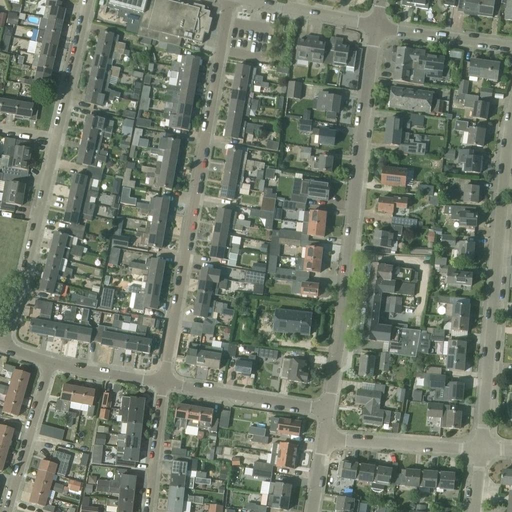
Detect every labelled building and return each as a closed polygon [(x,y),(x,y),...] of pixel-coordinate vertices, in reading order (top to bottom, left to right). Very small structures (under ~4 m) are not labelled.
[(6,0),(6,1),(10,1),(9,11),(19,12),(20,0),(6,0)] [(118,11),(121,0),(108,0),(106,8),(118,11)] [(121,0),(118,11),(119,11),(130,14),(134,0),(121,0)] [(144,14),(147,0),(134,0),(130,14),(142,17),(143,14),(144,14)] [(143,14),(142,17),(137,36),(168,44),(179,47),(182,39),(190,8),(161,0),(147,0),(144,14),(143,14)] [(455,0),(404,0),(404,1),(402,0),(401,6),(427,10),(428,0),(445,0),(444,6),(454,7),(455,0)] [(480,0),(459,0),(459,3),(465,4),(463,15),(478,17),(480,0)] [(480,0),(478,17),(492,19),(494,8),(501,9),(501,4),(502,4),(502,0),(480,0)] [(502,0),(502,4),(507,5),(505,21),(511,21),(511,3),(510,0),(502,0)] [(48,20),(62,24),(65,11),(59,10),(61,4),(46,1),(45,7),(43,19),(48,20)] [(190,8),(182,39),(202,44),(210,13),(190,8)] [(125,33),(137,36),(142,17),(130,14),(119,11),(118,16),(124,18),(123,23),(127,24),(125,32),(125,33)] [(45,32),(59,36),(62,24),(48,20),(45,32)] [(37,43),(56,48),(59,36),(45,32),(39,30),(36,43),(37,43)] [(111,48),(125,51),(126,46),(117,45),(119,37),(101,33),(98,45),(111,48)] [(0,50),(0,51),(0,52),(7,53),(11,37),(4,35),(3,35),(0,50)] [(138,43),(150,46),(152,41),(140,37),(138,43)] [(295,60),(309,62),(313,38),(306,37),(306,41),(298,40),(295,60)] [(313,38),(309,62),(328,65),(329,52),(325,52),(326,44),(318,43),(319,38),(313,38)] [(329,52),(328,65),(327,68),(330,68),(331,65),(347,68),(346,71),(354,72),(356,55),(349,54),(349,48),(342,47),(343,42),(336,41),(334,52),(330,51),(329,52)] [(39,57),(53,60),(56,48),(37,43),(35,55),(40,56),(39,57)] [(179,47),(168,44),(166,54),(180,56),(181,51),(179,50),(179,47)] [(96,57),(108,60),(114,61),(115,54),(128,57),(129,52),(125,51),(111,48),(98,45),(96,57)] [(394,82),(423,86),(425,71),(443,73),(445,58),(425,56),(425,52),(398,48),(394,82)] [(37,69),(51,72),(53,60),(39,57),(37,69)] [(93,68),(106,71),(108,60),(96,57),(93,68)] [(172,68),(180,69),(185,70),(198,72),(200,60),(187,58),(182,57),(181,64),(173,63),(172,68)] [(486,63),(471,61),(469,77),(469,81),(477,82),(477,78),(483,79),(486,63)] [(486,63),(483,79),(489,80),(488,83),(497,84),(499,65),(486,63)] [(235,79),(248,81),(250,68),(237,66),(235,79)] [(276,73),(288,75),(288,73),(289,69),(277,67),(276,73)] [(119,74),(111,72),(106,71),(93,68),(90,80),(103,83),(108,84),(110,78),(118,79),(119,74)] [(185,70),(180,69),(172,68),(171,73),(179,74),(178,80),(196,84),(198,72),(185,70)] [(48,84),(51,72),(37,69),(34,80),(29,79),(27,85),(41,88),(42,83),(48,84)] [(248,81),(235,79),(233,90),(246,92),(252,93),(252,87),(260,88),(261,83),(253,82),(248,81)] [(88,91),(100,94),(114,97),(118,98),(119,94),(101,90),(103,83),(90,80),(89,84),(88,91)] [(168,91),(194,96),(196,84),(178,80),(177,86),(169,85),(168,91)] [(458,95),(476,97),(476,96),(480,97),(482,89),(468,87),(469,83),(461,81),(458,95)] [(289,83),(289,84),(287,99),(300,100),(302,85),(289,83)] [(140,109),(147,110),(150,87),(143,86),(140,109)] [(390,98),(431,104),(431,100),(432,94),(392,88),(390,98)] [(492,91),(482,89),(481,97),(491,99),(492,91)] [(244,104),(259,107),(260,102),(245,99),(246,92),(233,90),(231,102),(244,104)] [(114,98),(114,97),(100,94),(88,91),(85,103),(108,109),(110,103),(113,104),(113,103),(118,104),(119,99),(114,98)] [(173,105),(192,108),(194,96),(168,91),(167,96),(175,97),(173,105)] [(317,111),(325,112),(338,114),(340,98),(328,97),(329,95),(320,94),(317,111)] [(475,103),(476,97),(458,95),(458,99),(465,100),(464,108),(474,109),(473,119),(486,121),(489,105),(475,103)] [(32,105),(17,103),(15,116),(30,119),(31,113),(37,114),(39,98),(33,97),(32,105)] [(390,98),(389,108),(430,113),(431,104),(390,98)] [(1,100),(0,108),(0,113),(15,116),(17,103),(1,100)] [(435,114),(442,115),(444,102),(437,101),(435,114)] [(259,107),(244,104),(231,102),(229,114),(242,116),(248,117),(249,110),(258,112),(259,107)] [(163,115),(177,117),(190,119),(192,108),(173,105),(172,111),(164,110),(163,115)] [(151,121),(140,119),(142,111),(139,110),(136,127),(150,129),(151,121)] [(124,111),(122,117),(134,120),(136,113),(124,111)] [(227,126),(253,130),(254,126),(241,123),(242,116),(229,114),(227,126)] [(163,115),(163,120),(171,121),(169,128),(188,131),(190,119),(177,117),(163,115)] [(400,134),(400,133),(401,128),(409,129),(410,125),(422,128),(424,117),(417,116),(412,115),(411,122),(402,121),(388,119),(387,133),(400,134)] [(88,116),(85,129),(112,134),(113,129),(105,127),(106,121),(88,116)] [(125,120),(122,137),(124,137),(131,138),(134,122),(125,120)] [(311,123),(301,122),(299,131),(310,133),(311,123)] [(485,131),(470,129),(467,129),(468,124),(456,122),(455,131),(469,133),(468,146),(482,148),(485,131)] [(227,126),(225,138),(243,141),(244,134),(252,136),(253,130),(227,126)] [(112,134),(85,129),(83,141),(101,145),(102,139),(110,140),(111,135),(112,135),(112,134)] [(136,130),(132,146),(138,147),(140,137),(142,137),(143,131),(136,130)] [(319,137),(318,145),(334,147),(336,133),(328,133),(329,131),(320,130),(320,131),(313,130),(312,136),(319,137)] [(408,135),(400,134),(387,133),(385,145),(398,146),(399,146),(408,147),(407,155),(424,156),(425,145),(413,143),(413,140),(408,140),(408,135)] [(9,157),(28,161),(30,150),(22,148),(23,142),(8,139),(6,146),(10,147),(9,157)] [(151,150),(165,152),(178,155),(180,142),(167,140),(166,147),(152,145),(151,150)] [(83,141),(80,152),(106,158),(107,154),(99,152),(101,145),(83,141)] [(267,141),(266,150),(278,152),(279,143),(267,141)] [(301,148),(300,159),(309,161),(311,150),(301,148)] [(444,160),(455,160),(455,150),(444,149),(444,160)] [(178,155),(165,152),(151,150),(150,155),(164,157),(163,164),(176,166),(178,155)] [(229,151),(227,163),(253,168),(254,162),(246,161),(247,154),(242,153),(236,152),(229,151)] [(459,151),(459,152),(458,164),(465,165),(464,173),(480,174),(481,159),(470,158),(470,152),(459,151)] [(106,158),(80,152),(77,164),(85,166),(84,172),(102,176),(103,170),(96,168),(98,162),(105,163),(106,158)] [(2,175),(18,177),(19,170),(26,172),(28,161),(9,157),(7,168),(3,168),(2,175)] [(312,171),(319,172),(331,174),(333,158),(320,157),(320,158),(313,157),(312,171)] [(161,176),(174,178),(176,166),(163,164),(157,163),(155,170),(142,168),(141,173),(147,174),(161,176)] [(225,175),(243,178),(245,171),(251,173),(252,168),(245,166),(227,163),(225,175)] [(383,168),(382,185),(405,188),(407,171),(398,170),(398,168),(395,168),(394,170),(383,168)] [(123,187),(135,189),(136,183),(130,181),(132,172),(126,171),(125,176),(123,187)] [(102,176),(84,172),(83,177),(75,175),(72,188),(98,194),(99,189),(92,188),(94,180),(101,182),(102,176)] [(147,174),(147,179),(150,179),(148,186),(172,190),(174,178),(161,176),(147,174)] [(2,193),(22,196),(24,185),(17,184),(18,177),(2,175),(0,182),(4,183),(2,193)] [(223,186),(236,189),(240,190),(249,191),(250,186),(242,185),(243,178),(225,175),(223,186)] [(330,184),(310,181),(310,182),(302,181),(295,180),(292,203),(305,205),(306,198),(308,199),(328,202),(330,184)] [(479,188),(470,187),(470,181),(459,180),(458,192),(465,193),(464,203),(478,204),(479,188)] [(119,196),(121,184),(113,183),(111,194),(119,196)] [(223,186),(220,199),(234,201),(236,189),(223,186)] [(417,195),(432,197),(433,194),(433,187),(418,186),(417,195)] [(69,199),(89,204),(90,198),(97,199),(98,194),(72,188),(69,199)] [(137,200),(129,198),(131,190),(123,188),(120,204),(136,207),(137,200)] [(2,193),(0,207),(0,210),(13,213),(15,206),(20,207),(22,196),(2,193)] [(114,197),(112,209),(119,211),(120,206),(118,206),(120,198),(114,197)] [(380,199),(378,211),(385,212),(385,215),(392,216),(393,213),(393,208),(403,209),(404,200),(388,198),(388,200),(380,199)] [(66,211),(86,216),(89,204),(69,199),(66,211)] [(136,209),(155,212),(167,214),(170,202),(157,200),(155,207),(137,204),(136,209)] [(262,211),(272,213),(274,202),(264,201),(262,207),(262,211)] [(284,202),(282,210),(294,212),(294,209),(304,211),(305,205),(292,203),(284,202)] [(460,226),(476,227),(477,215),(467,214),(467,208),(452,207),(451,221),(460,222),(460,226)] [(153,224),(165,226),(167,214),(155,212),(136,209),(140,210),(139,215),(148,216),(148,217),(149,217),(148,223),(153,224)] [(218,210),(216,223),(229,225),(234,226),(243,228),(243,227),(249,228),(250,223),(236,220),(237,213),(218,210)] [(70,231),(84,235),(86,228),(77,226),(79,214),(84,216),(86,216),(66,211),(64,223),(71,225),(70,231)] [(272,213),(262,211),(261,211),(260,218),(267,219),(265,229),(271,230),(274,213),(272,213)] [(325,226),(327,214),(310,212),(310,213),(305,212),(304,224),(325,226)] [(390,226),(391,226),(403,227),(416,229),(417,221),(391,218),(390,226)] [(165,226),(153,224),(148,223),(146,230),(138,229),(137,233),(163,238),(165,226)] [(234,226),(229,225),(216,223),(214,235),(232,238),(232,237),(227,236),(228,230),(234,230),(234,226)] [(304,224),(303,235),(324,238),(325,226),(304,224)] [(390,226),(390,228),(389,235),(388,235),(388,234),(376,232),(375,241),(373,240),(373,246),(375,246),(374,248),(380,248),(380,254),(390,255),(395,255),(395,253),(397,251),(398,244),(396,242),(395,242),(396,236),(401,237),(403,227),(391,226),(390,226)] [(279,239),(299,241),(300,233),(280,230),(280,232),(272,231),(271,238),(279,239)] [(52,246),(65,249),(83,253),(84,250),(71,246),(73,239),(82,242),(84,235),(70,231),(68,237),(56,233),(52,246)] [(163,238),(137,233),(136,238),(142,239),(141,246),(149,247),(161,250),(161,249),(163,249),(164,248),(165,244),(164,243),(163,243),(163,238)] [(212,246),(239,251),(240,246),(231,244),(232,238),(214,235),(212,246)] [(475,244),(460,243),(455,243),(456,236),(443,235),(442,247),(455,248),(455,250),(459,251),(459,258),(473,260),(475,244)] [(128,248),(129,239),(114,236),(112,245),(128,248)] [(279,239),(278,245),(281,245),(300,247),(301,241),(299,241),(279,239)] [(306,248),(318,249),(319,243),(301,241),(300,247),(300,248),(306,248)] [(83,253),(65,249),(52,246),(49,257),(62,260),(67,262),(69,255),(82,259),(83,253)] [(212,246),(210,258),(229,261),(230,254),(238,256),(239,251),(212,246)] [(321,262),(323,250),(318,249),(306,248),(305,260),(298,259),(298,260),(321,262)] [(62,260),(49,257),(46,269),(59,272),(62,260)] [(143,271),(150,272),(163,275),(165,262),(152,260),(147,259),(146,266),(130,263),(129,269),(132,269),(143,271)] [(321,262),(298,260),(297,266),(296,266),(295,271),(276,269),(275,275),(297,278),(298,271),(320,274),(321,262)] [(371,281),(415,286),(415,285),(393,282),(393,281),(401,282),(401,283),(410,284),(412,271),(392,269),(392,268),(385,267),(385,266),(373,265),(371,281)] [(439,272),(448,273),(447,285),(448,285),(448,287),(461,289),(461,286),(472,287),(472,274),(456,273),(457,268),(440,266),(439,272)] [(59,272),(46,269),(43,280),(56,284),(59,272)] [(146,284),(161,286),(163,275),(150,272),(143,271),(132,269),(132,275),(144,277),(143,283),(146,284)] [(213,284),(226,286),(227,281),(214,279),(215,271),(202,269),(200,282),(213,284)] [(265,275),(253,273),(252,280),(259,281),(258,286),(263,288),(265,275)] [(56,284),(43,280),(40,292),(56,296),(55,301),(58,302),(59,297),(60,297),(63,287),(56,285),(56,284)] [(415,286),(371,281),(368,303),(400,307),(401,300),(381,297),(381,294),(394,295),(414,297),(415,286)] [(226,286),(213,284),(200,282),(198,293),(211,295),(216,296),(218,290),(226,291),(226,286)] [(319,285),(297,283),(296,283),(296,284),(297,284),(296,295),(301,296),(318,298),(319,285)] [(136,294),(146,296),(159,298),(161,286),(146,284),(145,289),(129,287),(128,292),(136,294)] [(196,305),(222,309),(223,305),(215,303),(215,302),(210,301),(211,295),(198,293),(196,305)] [(157,310),(159,298),(146,296),(136,294),(133,310),(144,312),(144,308),(157,310)] [(98,301),(78,296),(76,306),(96,309),(98,301)] [(99,309),(112,312),(113,300),(102,297),(100,303),(99,309)] [(453,318),(468,319),(470,306),(454,305),(449,304),(450,299),(438,298),(437,304),(447,305),(446,308),(445,317),(453,318)] [(30,333),(42,335),(46,316),(46,313),(48,303),(36,301),(34,309),(41,311),(39,322),(32,321),(30,333)] [(44,336),(54,338),(57,325),(49,324),(53,304),(48,303),(46,313),(46,316),(42,335),(44,336)] [(368,303),(365,325),(380,327),(381,312),(399,314),(400,307),(368,303)] [(196,305),(194,317),(212,320),(213,313),(221,315),(222,309),(196,305)] [(83,309),(80,325),(81,326),(78,342),(90,344),(92,331),(88,330),(89,323),(86,322),(87,316),(89,317),(90,311),(83,309)] [(273,332),(309,336),(312,314),(276,311),(273,332)] [(63,326),(57,325),(54,338),(66,340),(71,313),(66,312),(63,326)] [(66,340),(78,342),(81,326),(80,325),(74,324),(76,314),(71,313),(66,340)] [(118,321),(119,316),(114,315),(112,329),(111,328),(110,334),(104,333),(102,346),(114,348),(118,321)] [(129,332),(126,350),(138,352),(142,326),(144,318),(138,317),(136,333),(129,332)] [(144,318),(142,326),(138,352),(149,355),(152,341),(145,340),(145,335),(146,335),(148,327),(154,328),(155,320),(144,318)] [(453,318),(452,331),(467,332),(468,324),(470,324),(470,320),(468,320),(468,319),(453,318)] [(244,320),(241,341),(253,342),(255,321),(244,320)] [(118,321),(114,348),(126,350),(129,332),(122,331),(123,322),(118,321)] [(191,330),(202,332),(203,325),(193,323),(191,330)] [(365,325),(364,340),(376,342),(376,341),(384,342),(389,343),(390,328),(380,327),(365,325)] [(387,354),(416,358),(418,348),(420,335),(421,332),(407,330),(392,328),(390,328),(389,343),(388,348),(387,354)] [(420,335),(418,348),(428,349),(430,349),(430,342),(444,343),(444,337),(433,336),(420,335)] [(447,357),(465,358),(467,344),(449,342),(447,357)] [(228,357),(229,345),(222,343),(221,350),(212,348),(209,368),(219,370),(222,356),(228,357)] [(197,366),(200,346),(189,345),(186,365),(197,366)] [(237,346),(229,345),(228,357),(235,358),(237,346)] [(209,368),(212,348),(200,346),(197,366),(204,368),(204,370),(208,371),(208,368),(209,368)] [(258,358),(266,359),(267,350),(260,349),(258,358)] [(391,355),(382,354),(380,371),(389,372),(391,355)] [(242,376),(250,377),(250,375),(252,365),(254,365),(256,357),(249,356),(248,360),(238,358),(235,372),(242,374),(242,376)] [(359,376),(360,376),(372,378),(375,358),(361,357),(359,376)] [(447,357),(446,370),(464,372),(465,358),(447,357)] [(283,359),(280,380),(288,381),(307,384),(309,373),(306,372),(308,363),(291,360),(283,359)] [(26,385),(29,375),(14,371),(15,368),(4,365),(3,371),(13,374),(11,380),(26,385)] [(462,402),(463,385),(451,384),(444,384),(445,378),(431,377),(430,389),(443,390),(443,400),(450,400),(462,402)] [(26,385),(11,380),(9,388),(0,385),(0,389),(23,396),(26,385)] [(70,402),(72,387),(62,385),(60,400),(57,400),(55,411),(60,412),(62,401),(70,402)] [(379,411),(382,394),(384,395),(385,387),(375,385),(374,393),(357,390),(355,404),(366,405),(366,409),(364,409),(365,409),(379,411)] [(84,390),(72,387),(70,402),(81,405),(84,390)] [(23,396),(0,389),(0,394),(7,396),(4,403),(19,408),(23,396)] [(84,390),(81,405),(88,406),(86,416),(92,418),(94,407),(92,407),(94,392),(84,390)] [(405,391),(398,390),(397,402),(404,403),(405,391)] [(414,391),(413,401),(421,401),(421,392),(414,391)] [(101,407),(109,409),(112,396),(104,395),(103,399),(101,407)] [(120,410),(143,413),(144,400),(121,397),(120,410)] [(19,408),(4,403),(2,411),(0,409),(0,415),(1,416),(1,413),(17,418),(19,408)] [(448,412),(442,412),(443,406),(429,404),(428,416),(441,418),(440,428),(460,430),(461,413),(448,412)] [(189,407),(177,405),(174,427),(186,429),(189,407)] [(189,407),(186,429),(186,428),(186,427),(198,428),(200,422),(202,409),(189,407)] [(202,409),(200,422),(198,429),(205,430),(205,428),(210,429),(210,432),(216,433),(218,420),(213,419),(214,411),(202,409)] [(364,409),(362,423),(382,426),(384,412),(379,411),(365,409),(364,409)] [(120,423),(141,425),(143,413),(120,410),(118,410),(118,416),(121,417),(120,423)] [(99,420),(107,421),(108,412),(100,411),(100,415),(99,420)] [(229,420),(221,418),(219,428),(228,430),(229,420)] [(270,428),(278,430),(278,433),(299,437),(301,423),(280,419),(279,423),(271,422),(270,428)] [(125,436),(140,437),(141,425),(120,423),(127,424),(125,436)] [(47,427),(41,425),(38,436),(44,437),(47,427)] [(0,436),(10,439),(13,430),(0,426),(0,436)] [(253,436),(265,437),(266,430),(249,427),(248,435),(253,436)] [(54,429),(51,439),(61,442),(64,431),(54,429)] [(117,447),(138,450),(140,437),(125,436),(118,435),(117,447)] [(0,448),(7,451),(10,439),(0,436),(0,448)] [(269,438),(263,438),(253,436),(252,443),(267,445),(269,438)] [(170,448),(172,449),(181,450),(182,442),(171,440),(170,448)] [(296,458),(298,446),(281,443),(280,445),(273,444),(272,455),(296,458)] [(117,447),(116,454),(123,454),(122,462),(137,463),(138,450),(117,447)] [(181,450),(172,449),(171,456),(173,456),(186,458),(187,451),(181,450)] [(294,471),(296,458),(272,455),(270,465),(254,463),(253,470),(272,473),(273,466),(277,467),(277,468),(294,471)] [(171,475),(186,477),(196,479),(205,480),(205,473),(187,471),(188,465),(189,465),(190,458),(186,458),(173,456),(173,462),(171,475)] [(232,466),(240,466),(240,458),(232,459),(232,466)] [(38,471),(53,475),(55,468),(65,471),(67,466),(56,463),(56,465),(41,461),(38,471)] [(354,481),(356,465),(357,465),(357,462),(352,461),(351,464),(339,462),(336,486),(353,489),(354,481)] [(357,465),(356,465),(354,481),(371,483),(374,468),(375,468),(375,464),(369,464),(368,467),(357,465)] [(375,468),(374,468),(371,483),(372,483),(371,487),(372,490),(375,491),(378,492),(380,492),(382,491),(384,489),(384,485),(390,486),(395,486),(396,477),(392,477),(393,471),(392,471),(392,467),(386,466),(385,470),(375,468)] [(419,472),(420,472),(420,469),(414,468),(413,472),(402,471),(401,475),(397,475),(397,477),(396,477),(395,486),(400,487),(418,488),(419,472)] [(272,473),(253,470),(252,477),(271,480),(272,473)] [(420,472),(419,472),(418,488),(435,489),(436,474),(437,474),(437,470),(431,470),(431,473),(420,472)] [(51,483),(53,475),(38,471),(35,483),(54,488),(55,484),(51,483)] [(437,474),(436,474),(435,489),(454,491),(455,475),(454,475),(455,472),(448,471),(448,475),(437,474)] [(509,506),(511,506),(511,472),(502,471),(501,485),(511,486),(511,492),(510,492),(509,506)] [(185,489),(186,477),(171,475),(170,487),(185,489)] [(87,484),(96,484),(96,477),(88,476),(87,484)] [(119,489),(134,491),(135,478),(114,476),(114,482),(120,482),(119,489)] [(67,493),(80,494),(80,482),(68,481),(67,493)] [(35,483),(31,494),(46,499),(49,490),(53,491),(54,488),(35,483)] [(270,483),(268,495),(290,499),(291,499),(292,492),(291,492),(291,487),(292,486),(276,484),(270,483)] [(97,486),(96,492),(109,494),(118,495),(118,501),(133,503),(134,491),(119,489),(109,488),(97,486)] [(168,500),(191,503),(193,503),(193,504),(203,505),(203,498),(194,497),(194,498),(188,497),(189,496),(184,495),(185,489),(170,487),(168,500)] [(31,494),(28,504),(43,508),(42,511),(46,511),(53,511),(54,508),(44,505),(46,499),(31,494)] [(266,507),(266,508),(267,508),(272,509),(288,511),(288,510),(288,505),(290,506),(291,499),(290,499),(268,495),(266,507)] [(337,505),(336,511),(357,511),(359,502),(335,498),(334,504),(337,505)] [(131,511),(133,503),(118,501),(107,500),(106,507),(117,508),(116,511),(131,511)] [(168,500),(166,511),(190,511),(191,503),(168,500)]
